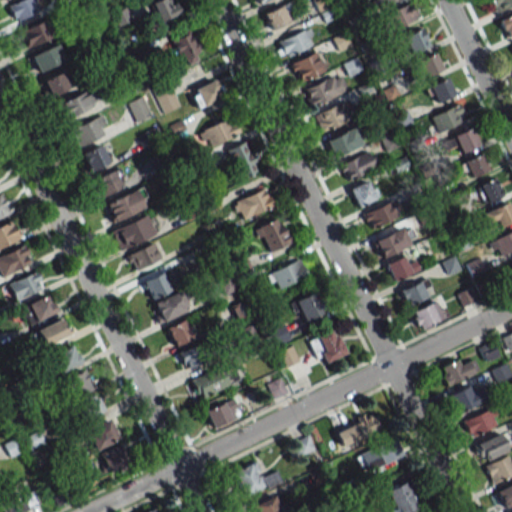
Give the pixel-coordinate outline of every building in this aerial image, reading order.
[(39,9),(34,0),(17,0),(6,5),(14,21),(39,9)] [(161,23),(179,12),(171,0),(155,0),(149,4),(161,23)] [(287,11),(293,8),(290,0),(261,13),(269,29),(291,19),(287,11)] [(511,0),(488,0),(493,11),(511,4),(511,0)] [(390,30),(417,17),(410,2),(383,14),(390,30)] [(511,13),(497,18),(502,34),(511,31),(511,13)] [(26,47),(48,36),(40,20),(18,31),(26,47)] [(275,42),(282,57),(314,42),(306,27),(275,42)] [(410,54),(429,44),(420,27),(401,37),(410,54)] [(182,65),(201,55),(188,30),(169,39),(182,65)] [(36,72),(61,60),(54,45),(29,56),(36,72)] [(296,82),(323,69),(314,51),(287,64),(296,82)] [(440,70),(433,53),(414,60),(420,77),(440,70)] [(48,96),(69,87),(62,71),(41,80),(48,96)] [(302,91),(311,107),(346,88),(337,72),(302,91)] [(222,95),(214,78),(187,91),(196,108),(222,95)] [(433,102),(452,93),(444,78),(426,87),(433,102)] [(162,113),(178,105),(169,86),(153,94),(162,113)] [(55,104),(62,118),(97,103),(90,88),(55,104)] [(126,104),(134,121),(149,114),(140,96),(126,104)] [(320,131),(346,118),(338,102),(312,115),(320,131)] [(429,116),(436,131),(463,119),(457,104),(429,116)] [(68,129),(76,146),(107,132),(99,115),(68,129)] [(197,129),(204,147),(238,135),(231,117),(197,129)] [(359,143),(352,127),(324,140),(331,156),(359,143)] [(477,144),(469,127),(451,136),(458,152),(477,144)] [(239,178),(256,170),(243,141),(225,149),(239,178)] [(79,153),(87,172),(110,162),(102,143),(79,153)] [(375,168),(370,152),(336,163),(341,179),(375,168)] [(461,162),(468,178),(487,169),(480,153),(461,162)] [(99,197),(124,183),(115,168),(91,181),(99,197)] [(376,196),(368,179),(347,189),(355,206),(376,196)] [(474,185),(480,203),(500,196),(495,179),(474,185)] [(112,221),(147,204),(138,186),(103,204),(112,221)] [(240,219),(271,203),(263,187),(232,203),(240,219)] [(0,215),(8,212),(0,194),(0,215)] [(360,214),(368,229),(398,215),(390,200),(360,214)] [(486,210),(493,228),(511,220),(511,216),(506,202),(486,210)] [(157,230),(149,212),(109,231),(117,248),(157,230)] [(264,253),(289,241),(278,216),(253,228),(264,253)] [(0,245),(17,237),(8,220),(0,224),(0,245)] [(378,256),(407,246),(401,229),(373,238),(378,256)] [(494,256),(511,248),(511,230),(488,241),(494,256)] [(124,257),(133,272),(159,257),(151,241),(124,257)] [(0,255),(0,276),(0,277),(31,261),(22,244),(0,255)] [(417,269),(409,253),(384,265),(392,281),(417,269)] [(275,290),(306,274),(298,258),(267,274),(275,290)] [(14,300),(43,287),(35,271),(6,284),(14,300)] [(141,281),(150,299),(170,290),(161,271),(141,281)] [(235,288),(228,274),(216,279),(223,294),(235,288)] [(397,291),(404,306),(429,294),(422,279),(397,291)] [(186,309),(178,291),(151,303),(159,321),(186,309)] [(291,300),(299,322),(320,314),(312,292),(291,300)] [(17,309),(26,326),(55,310),(46,293),(17,309)] [(444,315),(435,298),(408,314),(417,330),(444,315)] [(69,334),(61,317),(33,331),(42,348),(69,334)] [(165,326),(171,345),(192,338),(186,319),(165,326)] [(287,339),(280,324),(267,331),(274,345),(287,339)] [(345,352),(333,328),(306,340),(318,365),(345,352)] [(50,358),(62,374),(81,360),(68,343),(50,358)] [(176,353),(182,368),(207,359),(201,343),(176,353)] [(297,361),(290,345),(275,352),(282,367),(297,361)] [(444,386),(476,370),(468,354),(436,370),(444,386)] [(227,385),(219,367),(189,380),(196,398),(227,385)] [(92,387),(81,369),(63,380),(75,398),(92,387)] [(482,399),(477,390),(470,394),(466,385),(447,395),(456,412),(482,399)] [(102,408),(93,394),(74,406),(82,420),(102,408)] [(204,408),(209,425),(237,417),(232,399),(204,408)] [(469,437),(494,423),(486,408),(461,422),(469,437)] [(340,447),(377,430),(369,412),(332,429),(340,447)] [(84,430),(95,450),(117,439),(107,419),(84,430)] [(479,461),(506,450),(499,433),(472,444),(479,461)] [(296,440),(297,452),(309,451),(307,439),(296,440)] [(357,451),(362,469),(397,459),(392,441),(357,451)] [(129,460),(118,443),(98,456),(109,473),(129,460)] [(511,473),(511,457),(510,454),(482,465),(489,483),(511,473)] [(279,480),(274,470),(261,475),(255,461),(232,470),(242,495),(279,480)] [(384,490),(393,511),(390,511),(389,511),(409,511),(420,508),(408,480),(384,490)] [(511,482),(494,492),(502,507),(511,501),(511,482)] [(255,511),(274,511),(277,511),(274,497),(253,501),(255,511)]
